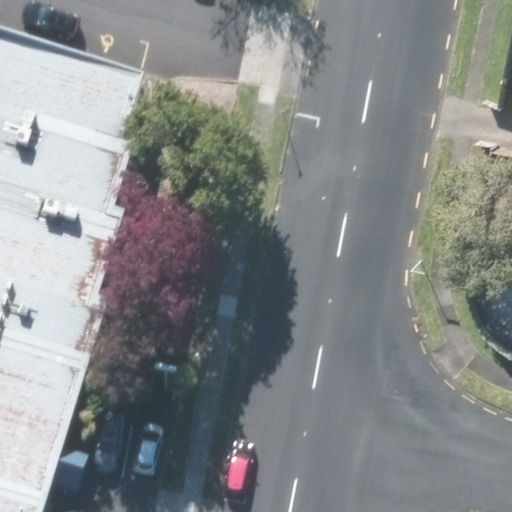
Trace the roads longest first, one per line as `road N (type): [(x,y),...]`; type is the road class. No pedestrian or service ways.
road 1 (tertiary): [(302,411),(384,0)]
road 2 (residential): [(302,411),(511,453)]
